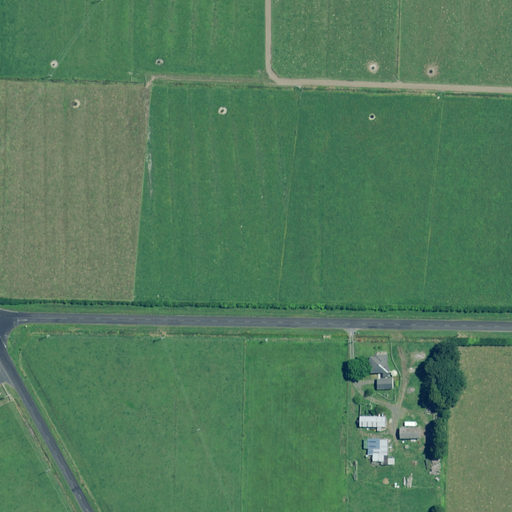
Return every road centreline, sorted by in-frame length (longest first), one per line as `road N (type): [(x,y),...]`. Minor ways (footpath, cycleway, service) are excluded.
road 1 (unclassified): [(0,317),(511,327)]
road 2 (unclassified): [(0,352),(88,511)]
